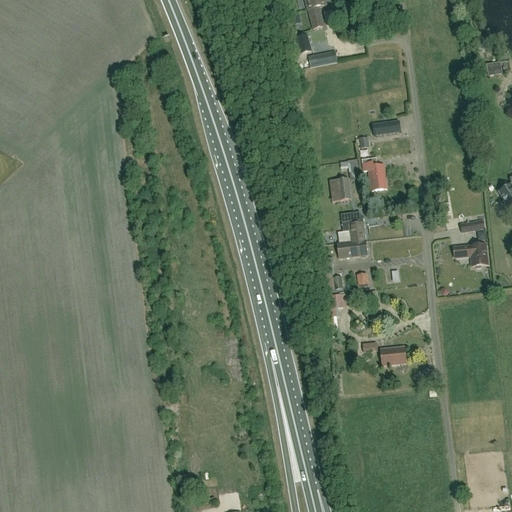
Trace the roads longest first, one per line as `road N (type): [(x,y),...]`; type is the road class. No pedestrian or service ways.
road 1 (trunk): [(274,340),(223,149),(168,0)]
road 2 (residential): [(457,511),(427,240)]
road 3 (trunk): [(274,340),(295,511)]
road 4 (trunk): [(309,488),(274,340)]
